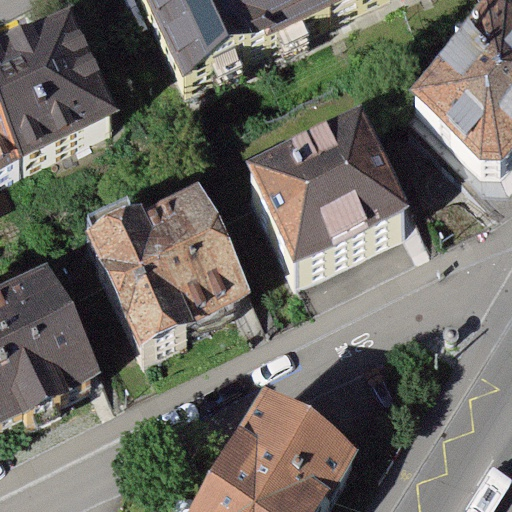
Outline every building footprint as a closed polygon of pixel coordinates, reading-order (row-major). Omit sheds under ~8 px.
[(115,0),(103,6),(157,114),(383,0),(115,0)] [(511,43),(504,36),(417,134),(505,212),(511,203),(511,43)] [(43,40),(0,60),(0,191),(95,145),(43,40)] [(361,144),(245,200),(292,299),(408,244),(361,144)] [(198,207),(76,268),(135,384),(256,323),(198,207)] [(48,294),(0,318),(0,452),(103,400),(48,294)] [(229,427),(183,511),(312,511),(329,481),(229,427)]
